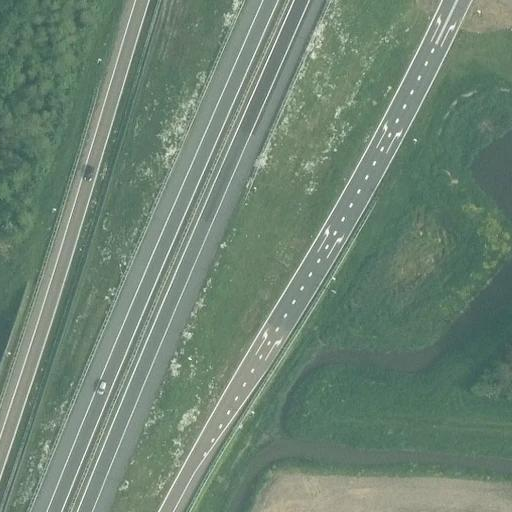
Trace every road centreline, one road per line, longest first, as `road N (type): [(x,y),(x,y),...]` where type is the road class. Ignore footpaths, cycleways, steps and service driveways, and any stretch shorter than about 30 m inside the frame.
road 1 (trunk): [(167,511),(449,0)]
road 2 (trunk): [(84,511),(303,0)]
road 3 (trunk): [(272,0),(56,511)]
road 4 (trunk): [(142,0),(0,460)]
